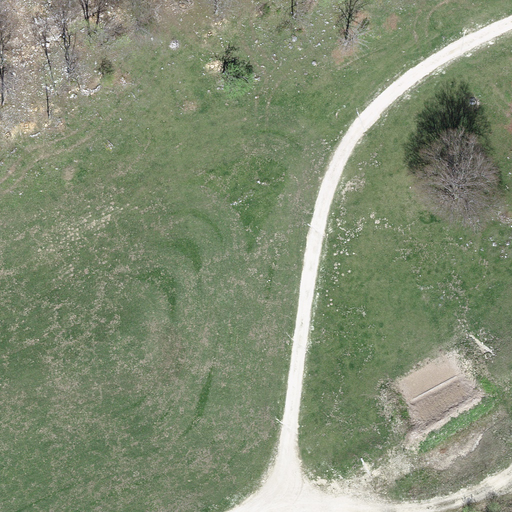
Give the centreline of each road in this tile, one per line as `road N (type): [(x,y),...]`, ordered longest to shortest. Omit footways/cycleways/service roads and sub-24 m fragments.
road 1 (track): [(511,25),(385,98),(337,164),(299,313),(272,507)]
road 2 (track): [(391,511),(444,504),(511,468)]
